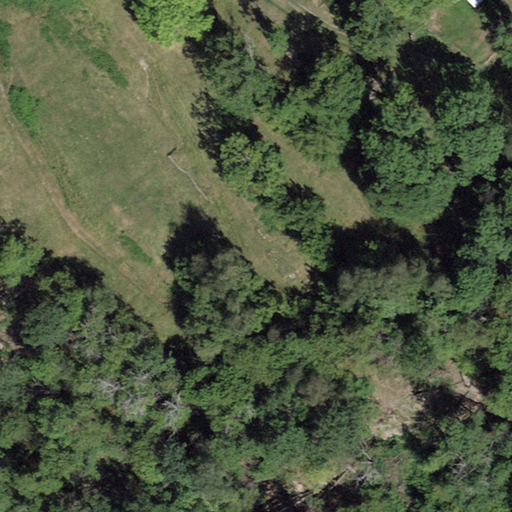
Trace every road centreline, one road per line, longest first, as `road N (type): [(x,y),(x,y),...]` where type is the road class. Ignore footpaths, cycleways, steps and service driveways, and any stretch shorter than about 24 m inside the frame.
road 1 (track): [(0,101),(73,223),(222,358),(393,429),(476,419),(511,427)]
road 2 (track): [(511,95),(395,46),(336,37),(278,0)]
